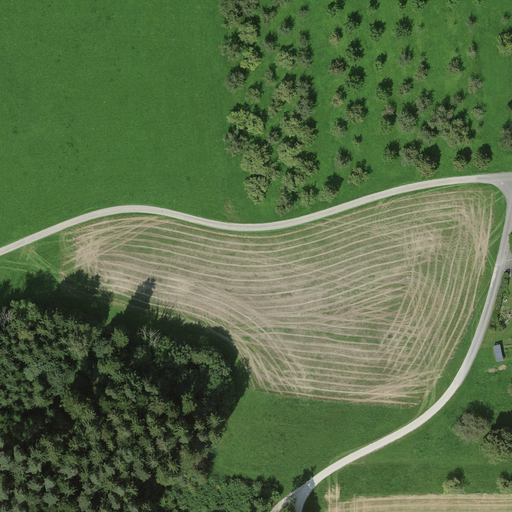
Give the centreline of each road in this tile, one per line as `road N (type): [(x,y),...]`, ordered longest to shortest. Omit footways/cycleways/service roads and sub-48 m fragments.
road 1 (track): [(511,178),(420,186),(259,228),(133,210),(97,215),(0,252)]
road 2 (track): [(501,266),(471,359),(442,402),(275,511)]
